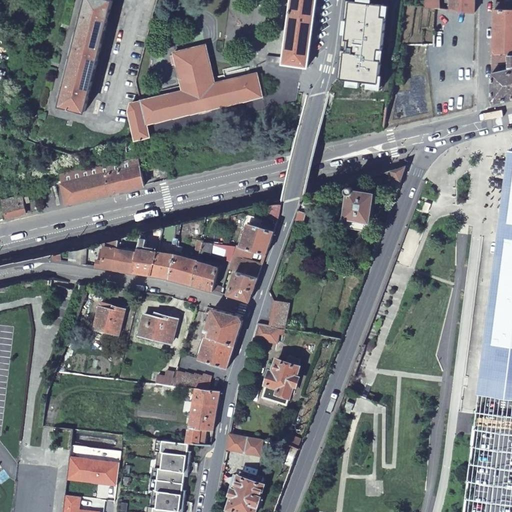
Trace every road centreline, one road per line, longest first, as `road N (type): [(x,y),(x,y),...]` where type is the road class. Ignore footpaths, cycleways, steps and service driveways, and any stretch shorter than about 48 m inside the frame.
road 1 (secondary): [(422,140),(0,237)]
road 2 (tertiary): [(422,140),(285,511)]
road 3 (residential): [(253,311),(306,164),(333,0)]
road 4 (residential): [(0,274),(49,266),(253,311)]
road 5 (residential): [(253,311),(228,392),(207,511)]
road 6 (residential): [(145,0),(113,123)]
road 7 (residential): [(485,0),(481,125)]
